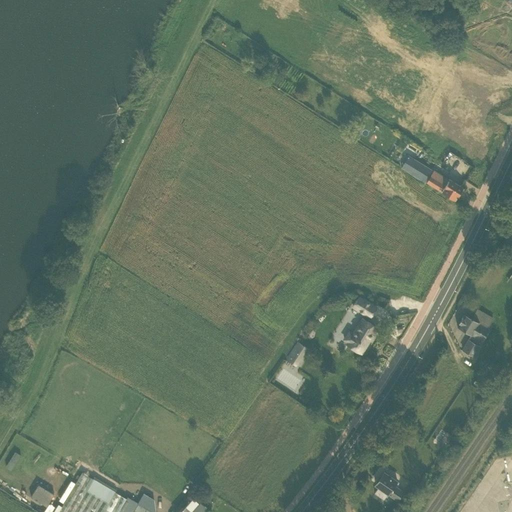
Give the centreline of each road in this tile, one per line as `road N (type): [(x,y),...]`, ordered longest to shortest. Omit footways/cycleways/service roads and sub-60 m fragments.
road 1 (secondary): [(300,511),(399,370),(511,155)]
road 2 (track): [(264,377),(331,293),(363,289),(403,299)]
